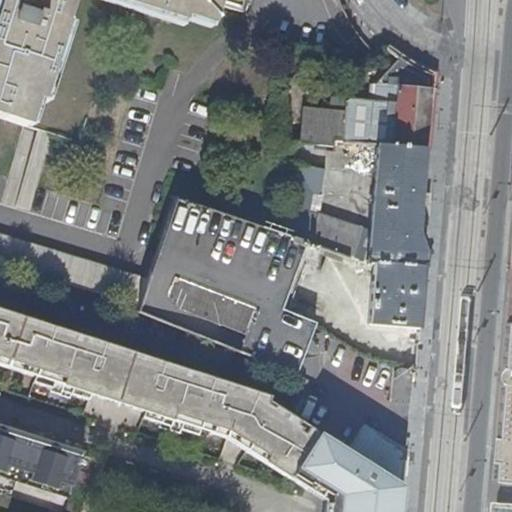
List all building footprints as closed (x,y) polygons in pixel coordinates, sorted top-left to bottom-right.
[(245,0),(0,0),(0,117),(26,125),(34,100),(40,101),(71,0),(119,0),(186,22),(187,15),(215,23),(220,4),(242,10),(245,0)] [(310,242),(323,246),(375,262),(371,323),(420,328),(427,250),(419,234),(430,118),(433,76),(419,70),(398,57),(377,82),(382,84),(379,87),(377,101),(340,97),(338,112),(336,141),(379,145),(370,230),(321,215),(319,214),(310,242)] [(300,107),(295,139),(294,144),(331,149),(331,141),(336,141),(338,112),(300,107)] [(295,139),(275,137),(272,161),(291,165),(294,144),(295,139)] [(294,144),(291,165),(294,165),(297,165),(329,170),(331,149),(294,144)] [(288,221),(284,233),(310,242),(319,214),(321,215),(323,207),(315,205),(316,197),(327,197),(329,170),(297,165),(288,221)] [(137,315),(295,377),(315,325),(282,312),(300,261),(315,268),(323,246),(310,242),(284,233),(176,198),(148,281),(140,306),(137,315)] [(0,263),(140,306),(148,281),(0,236),(0,263)] [(0,358),(37,370),(33,383),(52,388),(53,382),(71,387),(69,394),(88,400),(93,388),(107,391),(110,377),(97,374),(103,353),(84,346),(85,341),(82,337),(0,311),(0,358)] [(511,367),(511,377),(508,410),(505,410),(500,470),(499,478),(511,479),(511,367)] [(229,429),(242,388),(184,368),(179,371),(178,375),(156,369),(151,389),(136,385),(131,399),(146,404),(143,415),(161,422),(163,417),(182,423),(181,429),(200,434),(204,422),(229,429)] [(252,446),(295,473),(320,432),(287,413),(274,407),(272,410),(259,406),(249,437),(256,440),(252,446)] [(77,464),(92,468),(96,453),(81,449),(81,445),(69,441),(67,447),(43,441),(44,437),(16,428),(14,432),(0,427),(0,467),(58,485),(61,476),(73,479),(77,464)] [(349,451),(394,481),(406,487),(409,457),(363,428),(349,451)] [(320,432),(295,473),(326,492),(327,494),(386,501),(394,481),(349,451),(320,432)]
